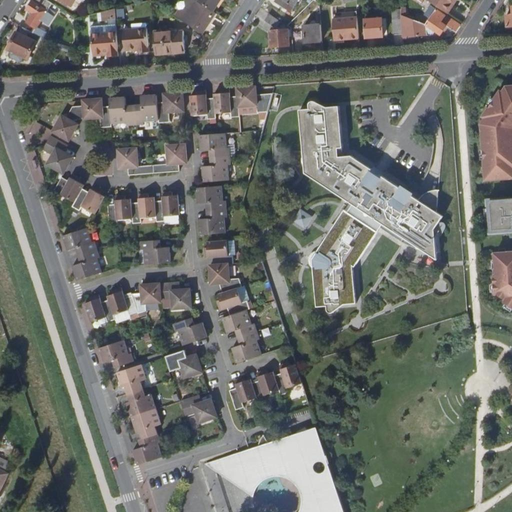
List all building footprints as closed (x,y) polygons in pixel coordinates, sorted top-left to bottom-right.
[(40,38),(43,39),(45,36),(44,35),(46,33),(37,27),(43,19),(50,23),(55,16),(54,15),(56,12),(50,8),(53,3),(48,0),(32,0),(28,8),(34,13),(28,21),(36,27),(32,33),(33,33),(40,38)] [(179,9),(175,16),(201,33),(215,12),(214,11),(199,1),(197,0),(185,0),(183,1),(179,7),(179,9)] [(199,0),(199,1),(214,11),(221,0),(199,0)] [(277,0),(277,1),(292,10),(298,0),(277,0)] [(429,0),(429,1),(449,14),(455,6),(452,4),(454,0),(429,0)] [(403,38),(429,35),(430,43),(442,42),(440,34),(446,25),(457,32),(459,29),(460,27),(455,24),(456,22),(445,15),(445,16),(436,10),(426,25),(406,27),(404,7),(400,7),(401,11),(402,34),(403,38)] [(393,22),(393,35),(402,34),(401,11),(391,12),(392,22),(393,22)] [(279,19),(268,12),(264,16),(276,24),(279,19)] [(332,20),(334,42),(358,39),(356,18),(332,20)] [(124,30),(126,53),(149,52),(147,21),(132,22),(133,30),(124,30)] [(363,22),(365,38),(382,36),(380,21),(363,22)] [(15,33),(6,47),(25,60),(40,38),(33,33),(32,33),(21,25),(16,34),(15,33)] [(303,27),(304,43),(321,41),(320,25),(303,27)] [(268,31),(269,47),(287,46),(286,30),(268,31)] [(154,32),(156,54),(186,52),(183,32),(162,34),(162,31),(154,32)] [(92,34),(94,53),(109,52),(109,54),(119,53),(117,32),(92,34)] [(511,87),(507,87),(503,94),(501,92),(484,118),(486,119),(482,125),(487,181),(511,179),(511,87)] [(257,98),(256,90),(237,91),(238,100),(238,104),(239,110),(257,109),(257,116),(267,115),(271,101),(257,102),(257,98)] [(231,120),(239,120),(239,110),(238,104),(231,104),(231,100),(230,92),(220,93),(220,97),(214,97),(215,102),(215,106),(216,117),(231,116),(231,120)] [(207,102),(206,94),(196,95),(196,99),(190,99),(192,119),(207,118),(208,123),(216,122),(216,117),(215,106),(207,107),(207,102)] [(164,97),(165,105),(165,110),(158,111),(159,125),(159,127),(170,126),(169,116),(184,114),(183,96),(164,97)] [(141,99),(141,107),(142,112),(134,112),(135,129),(144,128),(144,126),(159,125),(158,111),(157,106),(157,98),(141,99)] [(126,108),(125,101),(114,101),(109,102),(110,110),(110,114),(112,129),(126,127),(126,130),(135,129),(134,112),(126,113),(126,108)] [(103,115),(103,110),(102,102),(83,104),(84,109),(85,123),(99,121),(100,131),(112,130),(112,129),(110,114),(103,115)] [(342,149),(338,108),(320,110),(321,114),(317,114),(317,110),(299,112),(304,175),(349,204),(316,255),(312,261),(313,268),(312,268),(316,309),(334,307),(333,303),(337,303),(338,307),(356,305),(352,268),(354,269),(377,234),(380,229),(384,223),(405,236),(401,244),(405,246),(409,247),(413,249),(417,250),(421,251),(437,261),(436,252),(440,251),(439,240),(437,226),(443,218),(436,214),(438,192),(437,192),(436,192),(434,192),(433,192),(431,192),(430,193),(428,193),(427,194),(425,194),(424,195),(423,196),(422,197),(421,198),(420,199),(419,201),(418,201),(351,157),(338,159),(337,150),(342,149)] [(75,123),(85,123),(84,109),(73,110),(67,119),(75,123)] [(61,118),(52,134),(68,143),(75,132),(78,127),(61,118)] [(214,153),(215,161),(231,159),(231,150),(227,150),(226,136),(217,136),(200,138),(201,155),(210,153),(214,153)] [(62,154),(66,147),(50,138),(44,149),(43,149),(42,153),(53,159),(48,168),(64,177),(66,173),(73,160),(65,156),(62,154)] [(174,167),(179,167),(187,166),(185,147),(167,149),(168,167),(153,168),(154,176),(175,174),(174,167)] [(132,172),(133,179),(154,176),(153,168),(139,170),(137,152),(118,154),(120,173),(128,172),(132,172)] [(216,169),(211,169),(202,170),(204,185),(230,182),(229,167),(232,167),(231,159),(215,161),(216,169)] [(72,177),(68,184),(66,188),(60,185),(52,198),(52,199),(58,202),(61,198),(74,206),(80,195),(82,192),(84,188),(79,185),(80,181),(72,177)] [(93,188),(89,196),(87,200),(80,195),(74,206),(72,210),(79,214),(82,210),(95,217),(104,201),(105,199),(100,197),(102,193),(93,188)] [(210,205),(211,213),(227,212),(226,203),(223,203),(221,188),(196,191),(197,206),(205,205),(210,205)] [(89,196),(82,192),(80,195),(87,200),(89,196)] [(162,195),(163,203),(163,208),(155,208),(156,220),(156,225),(164,224),(164,219),(179,217),(177,198),(172,198),(171,194),(162,195)] [(138,197),(139,205),(139,210),(131,211),(132,222),(133,227),(141,226),(141,221),(156,220),(155,208),(154,203),(154,200),(148,200),(148,196),(138,197)] [(115,200),(116,208),(116,212),(108,213),(110,229),(117,229),(117,224),(132,222),(131,211),(131,206),(131,202),(125,203),(125,199),(115,200)] [(511,199),(489,201),(492,235),(511,232),(511,199)] [(311,219),(300,211),(292,223),(304,230),(311,219)] [(211,221),(206,222),(199,222),(200,238),(226,236),(225,221),(228,220),(227,212),(211,213),(211,221)] [(380,229),(401,244),(405,236),(384,223),(380,229)] [(68,254),(75,251),(80,250),(83,257),(98,252),(95,244),(92,245),(88,230),(63,239),(68,254)] [(204,260),(212,260),(217,259),(217,268),(228,267),(234,267),(233,258),(228,258),(226,242),(207,244),(207,250),(203,250),(204,260)] [(157,251),(156,243),(140,245),(141,253),(144,253),(145,267),(171,265),(169,250),(162,250),(157,251)] [(85,264),(80,266),(73,269),(78,283),(102,275),(97,261),(100,260),(98,252),(83,257),(85,264)] [(511,253),(493,255),(496,294),(507,302),(505,304),(511,308),(511,253)] [(230,282),(228,267),(217,268),(213,269),(210,269),(211,288),(219,287),(224,286),(227,294),(237,291),(242,289),(239,281),(230,282)] [(177,292),(176,285),(160,287),(161,303),(173,302),(174,312),(191,310),(190,291),(182,292),(177,292)] [(141,288),(142,296),(142,301),(134,302),(138,315),(138,316),(147,314),(146,307),(161,305),(161,303),(160,287),(141,288)] [(130,318),(138,315),(134,302),(133,300),(125,302),(124,298),(121,291),(112,294),(113,297),(107,299),(109,302),(110,307),(113,318),(128,313),(130,318)] [(220,313),(227,311),(232,309),(234,317),(247,312),(250,311),(247,304),(242,305),(237,291),(227,294),(222,296),(218,297),(220,302),(217,304),(220,313)] [(103,310),(101,305),(99,298),(89,301),(91,304),(85,306),(91,325),(106,320),(108,325),(115,323),(113,318),(110,307),(103,310)] [(227,335),(235,333),(239,332),(242,339),(257,334),(254,326),(252,327),(247,312),(234,317),(230,318),(222,321),(223,323),(227,335)] [(191,329),(189,321),(173,327),(176,335),(178,334),(183,348),(207,340),(202,325),(195,328),(191,329)] [(244,346),(239,348),(232,350),(237,365),(261,357),(257,343),(260,342),(257,334),(242,339),(244,346)] [(105,365),(112,363),(117,362),(119,369),(135,364),(132,356),(130,357),(125,343),(122,344),(100,351),(105,365)] [(185,361),(182,353),(166,359),(171,374),(182,370),(185,381),(203,375),(197,357),(189,360),(185,361)] [(279,368),(281,375),(283,380),(276,382),(279,393),(281,398),(288,395),(287,391),(302,385),(295,366),(290,368),(288,364),(279,368)] [(125,389),(128,396),(144,391),(142,384),(147,382),(142,367),(120,374),(122,379),(119,380),(122,390),(125,389)] [(256,375),(259,382),(261,387),(253,390),(256,400),(258,405),(266,403),(264,398),(279,393),(276,382),(274,378),(273,374),(267,376),(266,372),(256,375)] [(234,383),(236,390),(238,395),(231,397),(236,412),(243,410),(241,405),(256,400),(253,390),(251,385),(250,381),(245,383),(243,380),(234,383)] [(132,411),(135,418),(157,411),(152,396),(147,398),(144,391),(128,396),(130,402),(126,403),(129,413),(132,411)] [(212,401),(204,404),(199,406),(197,398),(180,403),(180,404),(185,419),(196,415),(200,424),(217,419),(212,401)] [(140,434),(143,441),(159,435),(156,428),(162,426),(157,411),(135,418),(137,424),(134,426),(137,435),(140,434)] [(254,497),(254,493),(258,488),(263,482),(269,478),(275,477),(280,477),(285,478),(290,480),(293,481),(298,485),(302,491),(304,499),(304,505),(303,509),(301,511),(344,511),(334,482),(330,472),(318,480),(310,465),(325,456),(319,438),(317,432),(309,436),(308,435),(295,442),(294,441),(271,453),(263,437),(260,444),(259,448),(249,452),(207,466),(226,479),(254,497)] [(145,448),(141,449),(133,452),(138,467),(163,459),(158,444),(161,443),(159,435),(143,441),(145,448)] [(318,480),(330,472),(325,456),(310,465),(318,480)] [(0,471),(0,493),(9,476),(0,471)]
